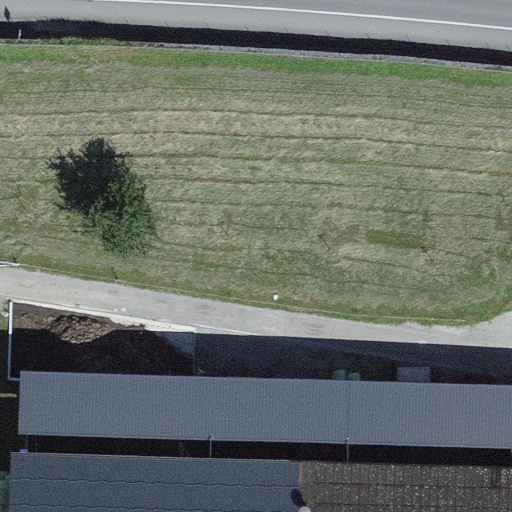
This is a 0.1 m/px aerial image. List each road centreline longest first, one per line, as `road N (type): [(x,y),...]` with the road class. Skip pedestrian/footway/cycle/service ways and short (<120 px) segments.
road 1 (unclassified): [(0,276),(511,370)]
road 2 (motorway): [(385,0),(511,11)]
